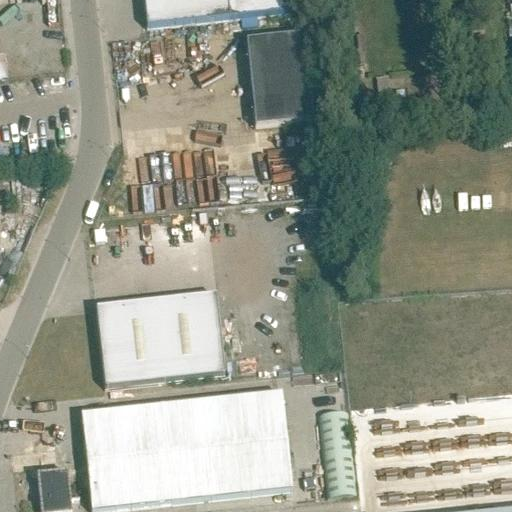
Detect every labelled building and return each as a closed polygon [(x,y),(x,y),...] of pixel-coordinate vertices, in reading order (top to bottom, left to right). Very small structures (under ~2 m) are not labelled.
[(299,0),(143,0),(147,31),(301,15),(299,0)] [(254,131),(313,125),(304,39),(246,44),(254,131)] [(462,77),(488,75),(485,40),(459,42),(462,77)] [(200,179),(211,179),(212,205),(228,204),(226,150),(199,152),(200,179)] [(104,392),(224,379),(215,299),(95,312),(104,392)] [(89,511),(123,511),(291,494),(280,397),(80,419),(89,511)] [(328,503),(356,499),(345,417),(318,420),(328,503)] [(39,511),(69,511),(66,476),(36,479),(39,511)]
